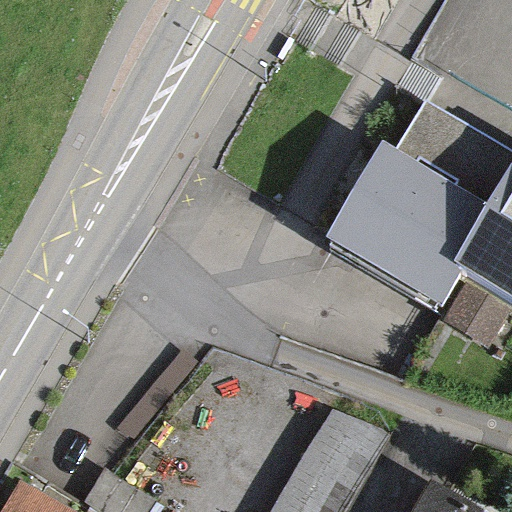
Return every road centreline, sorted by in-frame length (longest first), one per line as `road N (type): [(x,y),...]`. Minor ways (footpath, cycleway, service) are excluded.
road 1 (residential): [(511,438),(275,354),(79,249)]
road 2 (primary): [(218,0),(79,249)]
road 3 (primary): [(79,249),(0,383)]
